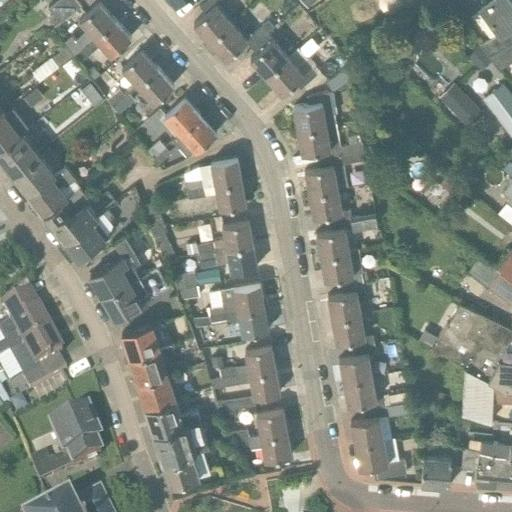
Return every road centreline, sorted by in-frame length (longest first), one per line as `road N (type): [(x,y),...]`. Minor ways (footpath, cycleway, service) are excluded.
road 1 (residential): [(511,511),(357,500),(342,492),(319,429),(267,152),(138,0)]
road 2 (residential): [(139,464),(97,331),(0,190)]
